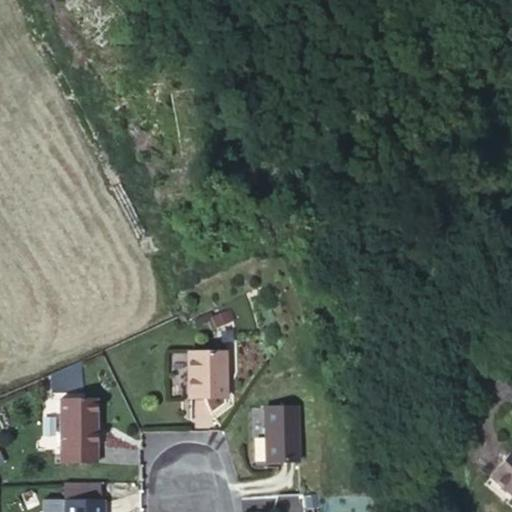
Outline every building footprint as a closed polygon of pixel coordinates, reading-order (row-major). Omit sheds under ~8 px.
[(228,339),(189,340),(190,386),(228,386),(228,339)] [(103,386),(67,386),(65,451),(100,452),(103,386)] [(300,395),(264,394),(264,450),(300,450),(300,395)] [(511,442),(483,475),(511,502),(511,442)] [(66,474),(66,479),(81,478),(81,489),(101,489),(101,474),(66,474)] [(66,479),(66,489),(81,489),(81,478),(66,479)] [(66,489),(65,489),(64,511),(104,511),(105,489),(101,489),(81,489),(66,489)]
